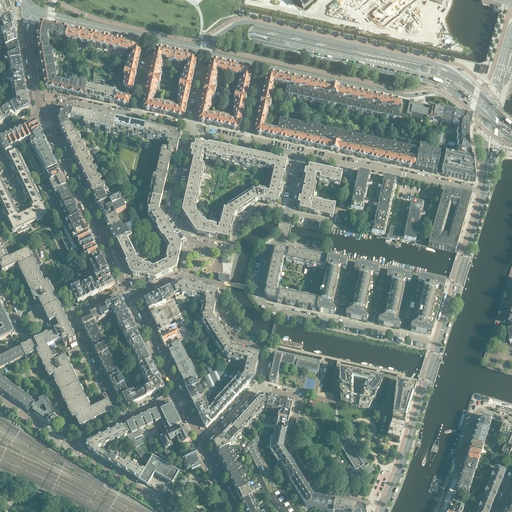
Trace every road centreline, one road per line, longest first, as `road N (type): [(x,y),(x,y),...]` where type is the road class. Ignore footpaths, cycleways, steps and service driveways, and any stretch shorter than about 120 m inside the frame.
road 1 (tertiary): [(469,86),(432,62),(252,23),(191,45),(42,11)]
road 2 (tertiary): [(37,15),(404,95),(455,91)]
road 3 (trunk): [(114,0),(250,41),(436,81)]
road 4 (trunk): [(439,72),(136,0)]
road 5 (residential): [(438,343),(263,305),(257,290),(265,251),(282,241)]
road 6 (residential): [(261,387),(267,350),(236,339),(219,310),(221,284),(181,275),(133,298)]
road 7 (residential): [(261,387),(298,400),(289,449),(318,489),(383,510)]
road 8 (tertiary): [(127,288),(43,111)]
road 9 (residential): [(484,192),(298,155)]
road 10 (residential): [(122,417),(71,314),(127,288)]
road 11 (primary): [(383,510),(438,343)]
road 12 (residential): [(229,247),(188,241),(171,210),(189,126)]
road 13 (primary): [(438,343),(484,192)]
road 14 (unknown): [(317,249),(454,282)]
road 15 (residential): [(511,419),(475,413),(441,511)]
